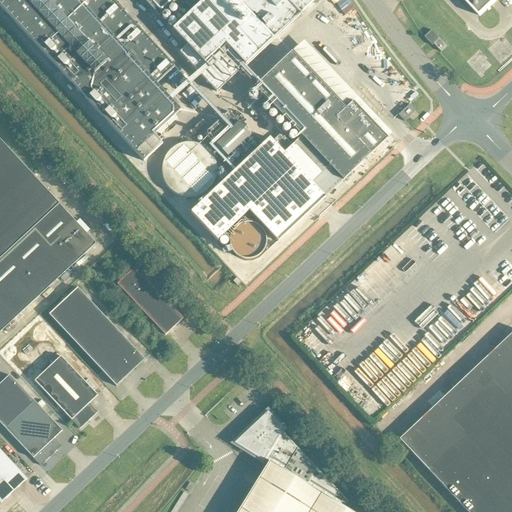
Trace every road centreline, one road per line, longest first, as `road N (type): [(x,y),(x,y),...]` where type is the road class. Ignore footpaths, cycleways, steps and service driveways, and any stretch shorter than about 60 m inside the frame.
road 1 (unclassified): [(46,511),(470,115)]
road 2 (unknown): [(503,252),(391,363),(363,360),(341,327),(349,310),(430,230),(474,229)]
road 3 (unclassified): [(470,115),(372,0)]
road 4 (unknown): [(102,243),(0,346)]
